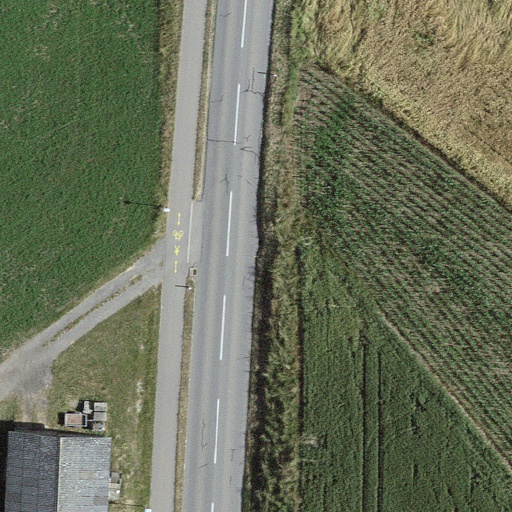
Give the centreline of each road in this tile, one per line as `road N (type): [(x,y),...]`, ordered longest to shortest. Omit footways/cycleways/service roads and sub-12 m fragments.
road 1 (tertiary): [(211,511),(245,0)]
road 2 (track): [(0,380),(230,205)]
